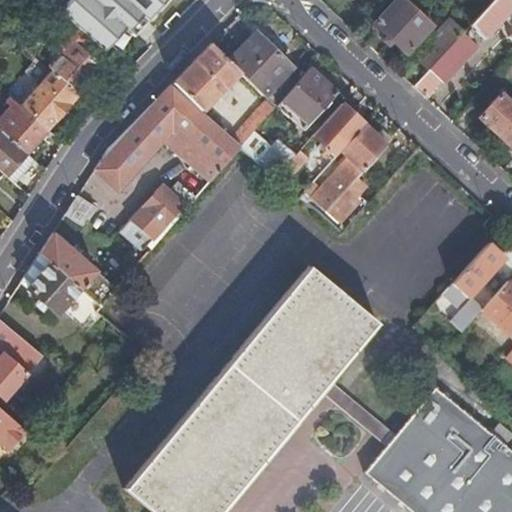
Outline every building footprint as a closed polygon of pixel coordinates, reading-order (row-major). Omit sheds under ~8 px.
[(68,0),(58,11),(69,21),(91,41),(103,52),(139,12),(146,19),(163,0),(68,0)] [(391,0),(371,23),(404,52),(430,24),(403,0),(391,0)] [(511,31),(508,36),(511,39),(511,0),(489,0),(468,24),(482,37),(502,16),(511,25),(511,31)] [(430,37),(412,57),(425,70),(459,33),(445,20),(429,36),(430,37)] [(82,52),(91,41),(69,21),(51,40),(55,44),(61,49),(53,59),(46,67),(50,71),(76,94),(77,95),(81,91),(101,68),(82,52)] [(440,81),(444,85),(478,48),(460,32),(459,33),(425,70),(410,86),(424,99),(440,81)] [(235,70),(264,97),(289,69),(275,55),(266,47),(251,33),(224,60),(235,70)] [(266,47),(275,55),(279,51),(270,42),(266,47)] [(197,109),(235,70),(224,60),(207,43),(169,81),(197,109)] [(61,49),(55,44),(47,54),(53,59),(61,49)] [(273,105),(300,130),(334,92),(306,67),(297,77),(273,105)] [(297,77),(289,69),(264,97),(273,106),(273,105),(297,77)] [(19,106),(45,129),(76,94),(50,71),(19,106)] [(0,89),(4,93),(11,85),(0,75),(0,89)] [(92,167),(114,188),(158,140),(207,181),(238,146),(231,140),(167,83),(105,147),(92,167)] [(91,107),(97,101),(88,92),(85,95),(81,91),(77,95),(91,107)] [(476,115),(497,135),(511,118),(511,106),(497,93),(476,115)] [(36,139),(45,129),(19,106),(8,97),(4,102),(8,106),(0,115),(0,131),(29,157),(41,144),(36,139)] [(231,140),(238,146),(273,106),(264,97),(252,109),(255,112),(231,140)] [(334,155),(338,149),(362,123),(339,102),(311,134),(326,147),(321,153),(325,156),(329,151),(334,155)] [(511,118),(497,135),(511,148),(511,118)] [(338,149),(360,170),(384,144),(374,134),(362,123),(338,149)] [(374,134),(384,144),(389,139),(379,129),(374,134)] [(0,172),(11,183),(31,159),(29,157),(0,131),(0,172)] [(267,160),(279,171),(299,148),(287,137),(267,160)] [(275,175),(283,183),(307,155),(299,148),(279,171),(275,175)] [(181,204),(145,243),(149,247),(192,198),(174,181),(166,190),(181,204)] [(118,228),(140,248),(145,243),(181,204),(166,190),(159,184),(118,228)] [(313,201),(324,211),(339,194),(328,184),(313,201)] [(324,211),(336,221),(357,198),(345,187),(339,194),(324,211)] [(62,213),(81,226),(94,206),(75,194),(62,213)] [(47,260),(98,305),(114,287),(51,230),(37,251),(47,260)] [(441,292),(456,306),(502,256),(487,242),(441,292)] [(18,280),(25,286),(47,260),(37,251),(18,280)] [(61,307),(81,325),(94,311),(98,305),(47,260),(25,286),(39,299),(45,305),(55,313),(61,307)] [(379,324),(309,265),(124,488),(152,511),(223,511),(323,391),(330,383),(379,324)] [(478,310),(511,340),(511,287),(504,281),(478,310)] [(45,305),(39,299),(35,304),(41,310),(45,305)] [(458,329),(477,309),(468,300),(449,320),(458,329)] [(0,350),(0,396),(3,398),(39,355),(0,321),(0,350),(0,351),(0,350)] [(388,445),(395,437),(330,383),(323,391),(388,445)] [(511,511),(511,452),(436,389),(395,437),(388,445),(364,474),(409,511),(511,511)] [(2,412),(22,429),(31,419),(11,401),(2,412)] [(0,444),(8,452),(25,433),(0,410),(0,444)]
